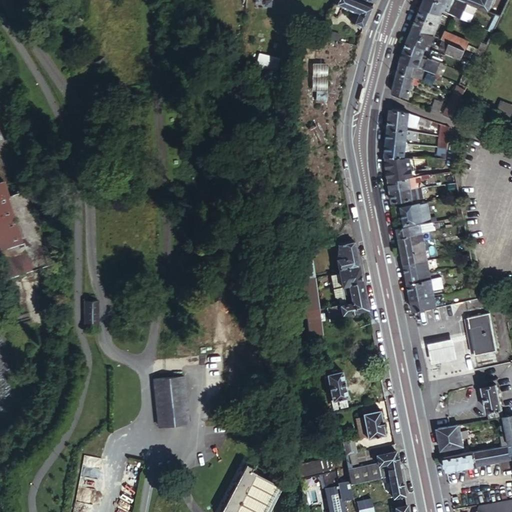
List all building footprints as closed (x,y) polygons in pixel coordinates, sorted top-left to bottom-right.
[(333,0),(332,3),(356,12),(352,22),(363,27),(372,5),(367,3),(358,0),(333,0)] [(462,19),(465,11),(440,0),(424,0),(424,3),(442,10),(446,12),(462,19)] [(469,2),(463,0),(440,0),(465,11),(469,2)] [(489,11),(491,7),(494,0),(463,0),(469,2),(489,11)] [(442,10),(424,3),(420,13),(414,27),(434,35),(443,14),(441,13),(442,10)] [(500,16),(502,11),(491,7),(489,11),(500,16)] [(434,35),(414,27),(408,39),(425,47),(428,48),(434,35)] [(322,29),(319,35),(328,37),(330,31),(322,29)] [(468,42),(445,32),(442,39),(443,39),(465,48),(468,42)] [(425,47),(408,39),(405,48),(421,55),(423,53),(425,47)] [(461,57),(465,48),(443,39),(440,47),(461,57)] [(421,55),(405,48),(401,59),(413,64),(418,66),(435,72),(439,63),(421,55)] [(477,65),(481,55),(474,52),(470,62),(477,65)] [(413,64),(401,59),(398,69),(415,75),(418,66),(413,64)] [(310,89),(324,89),(325,64),(311,63),(310,89)] [(472,75),(475,70),(469,64),(464,63),(461,70),(472,75)] [(84,76),(87,83),(98,78),(95,71),(84,76)] [(409,87),(412,88),(412,87),(419,89),(421,81),(414,80),(414,77),(398,71),(395,82),(409,87)] [(460,82),(467,85),(471,77),(464,74),(460,82)] [(394,87),(393,92),(410,96),(412,88),(409,87),(395,82),(394,87)] [(453,94),(462,98),(466,88),(458,84),(453,94)] [(449,103),(457,107),(460,101),(462,98),(453,94),(449,103)] [(435,97),(431,107),(439,110),(443,101),(435,97)] [(511,105),(501,101),(497,113),(511,118),(511,105)] [(444,114),(453,117),(457,107),(449,103),(445,112),(444,114)] [(401,109),(391,108),(388,127),(408,129),(410,112),(401,109)] [(449,135),(450,126),(448,125),(443,123),(441,134),(449,135)] [(408,129),(388,127),(387,141),(406,143),(408,129)] [(448,147),(449,135),(441,134),(439,146),(448,147)] [(406,143),(387,141),(385,155),(398,156),(404,156),(406,143)] [(448,147),(439,146),(437,158),(446,158),(448,147)] [(385,155),(386,160),(388,173),(389,180),(397,178),(407,177),(410,177),(413,176),(411,157),(404,156),(398,156),(385,155)] [(193,161),(200,219),(213,217),(205,160),(193,161)] [(411,182),(411,187),(413,187),(419,186),(417,175),(413,176),(410,177),(411,182)] [(397,178),(389,180),(391,190),(411,187),(411,182),(410,177),(407,177),(397,178)] [(3,179),(0,179),(0,266),(3,278),(40,266),(40,254),(40,244),(39,235),(38,227),(35,216),(32,211),(28,206),(24,201),(19,194),(18,192),(7,195),(3,179)] [(411,187),(391,190),(391,191),(393,201),(413,198),(411,187)] [(26,189),(18,192),(19,194),(24,201),(28,206),(32,211),(35,216),(29,196),(26,189)] [(420,203),(403,207),(406,222),(423,219),(420,203)] [(420,222),(398,227),(400,236),(422,232),(420,222)] [(40,254),(40,266),(50,262),(47,255),(49,254),(47,246),(45,246),(38,227),(39,235),(40,244),(40,254)] [(422,232),(400,236),(401,243),(405,262),(427,258),(422,232)] [(356,252),(353,240),(336,243),(338,256),(356,252)] [(306,249),(297,251),(301,278),(310,276),(311,276),(306,249)] [(358,263),(356,252),(338,256),(336,257),(337,267),(358,263)] [(427,258),(405,262),(407,272),(408,279),(409,283),(412,298),(434,293),(427,258)] [(361,279),(358,263),(337,267),(338,271),(341,284),(361,279)] [(341,284),(338,271),(330,272),(333,286),(341,284)] [(365,297),(361,279),(341,284),(344,301),(365,297)] [(311,282),(302,284),(306,309),(316,307),(312,282),(311,282)] [(344,301),(341,284),(333,286),(335,295),(339,297),(340,302),(344,301)] [(414,310),(436,305),(434,293),(412,298),(414,310)] [(367,308),(365,297),(344,301),(340,302),(339,303),(341,313),(341,312),(345,312),(367,308)] [(83,302),(83,330),(97,330),(96,302),(83,302)] [(339,303),(326,305),(328,317),(328,318),(342,316),(341,312),(341,313),(339,303)] [(325,305),(316,307),(318,319),(328,317),(326,305),(325,305)] [(316,307),(306,309),(310,332),(311,332),(320,330),(318,319),(316,307)] [(491,312),(469,316),(476,354),(498,350),(491,312)] [(320,330),(311,332),(312,338),(321,337),(320,330)] [(454,337),(429,342),(433,362),(458,357),(454,337)] [(326,370),(332,397),(346,393),(340,367),(326,370)] [(191,423),(184,381),(180,381),(180,377),(153,380),(160,428),(191,423)] [(180,381),(184,381),(189,386),(180,377),(180,381)] [(487,415),(500,412),(494,377),(480,380),(487,415)] [(367,435),(367,437),(385,433),(379,408),(362,412),(363,416),(367,435)] [(508,443),(511,442),(511,410),(503,412),(507,433),(508,443)] [(359,437),(367,435),(363,416),(355,417),(359,437)] [(477,417),(467,420),(468,427),(479,425),(477,417)] [(437,426),(440,437),(461,433),(459,421),(437,426)] [(440,437),(443,455),(459,452),(457,445),(463,443),(461,433),(440,437)] [(352,439),(342,442),(344,454),(348,454),(353,453),(355,452),(352,439)] [(443,455),(446,469),(506,459),(505,454),(509,453),(511,468),(511,442),(508,443),(503,444),(459,452),(443,455)] [(400,471),(395,450),(376,454),(377,462),(347,468),(349,479),(350,481),(358,479),(358,480),(385,475),(389,474),(400,471)] [(126,465),(141,469),(144,461),(129,457),(126,465)] [(315,475),(319,496),(327,495),(332,493),(331,486),(340,484),(340,481),(338,469),(331,471),(328,458),(322,459),(324,472),(315,475)] [(268,511),(281,487),(254,473),(258,466),(243,459),(216,511),(268,511)] [(295,465),(304,511),(322,511),(319,496),(315,475),(324,472),(322,459),(295,465)] [(404,493),(400,471),(389,474),(390,478),(391,487),(393,496),(404,493)] [(327,495),(330,511),(348,511),(355,510),(350,481),(349,479),(340,481),(340,484),(331,486),(332,493),(327,495)] [(511,484),(500,486),(502,499),(511,496),(511,484)] [(358,508),(371,505),(370,498),(357,500),(358,508)] [(511,511),(511,498),(480,504),(478,508),(488,511),(511,511)] [(407,511),(406,503),(395,506),(395,508),(396,511),(407,511)]
